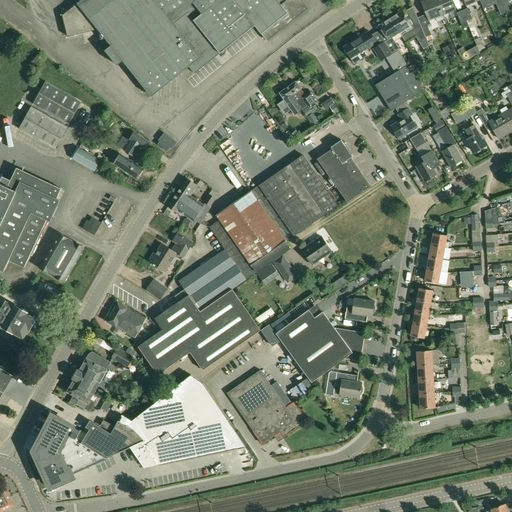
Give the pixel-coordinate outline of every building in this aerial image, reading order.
[(82,0),(63,15),(68,36),(76,34),(75,29),(94,24),(111,45),(106,50),(118,66),(123,61),(152,97),(189,67),(195,73),(220,53),(225,54),(226,48),(255,25),(268,41),(309,9),(301,0),(82,0)] [(442,16),(436,0),(425,0),(421,2),(426,14),(429,21),(430,21),(431,23),(433,29),(439,27),(437,22),(436,18),(442,16)] [(451,0),(436,0),(442,16),(456,10),(451,0)] [(502,0),(494,0),(498,8),(504,6),(505,5),(502,0)] [(502,0),(505,5),(504,6),(507,12),(511,9),(511,8),(508,0),(502,0)] [(401,37),(405,43),(413,38),(413,39),(417,37),(420,42),(419,43),(424,51),(431,47),(426,37),(422,27),(418,17),(413,7),(403,13),(402,11),(390,18),(402,37),(401,37)] [(468,8),(462,11),(467,21),(479,51),(484,48),(475,26),(478,25),(475,17),(472,18),(468,8)] [(462,11),(457,13),(461,23),(467,21),(462,11)] [(390,18),(379,25),(388,40),(384,42),(391,54),(399,49),(394,41),(401,37),(402,37),(390,18)] [(431,35),(427,25),(422,27),(426,37),(427,37),(431,35)] [(369,31),(344,47),(351,59),(377,43),(369,31)] [(258,50),(264,46),(260,41),(254,46),(258,50)] [(384,42),(379,45),(385,54),(380,56),(382,59),(391,54),(384,42)] [(451,45),(443,48),(447,57),(455,54),(451,45)] [(394,69),(408,65),(404,51),(397,54),(398,59),(392,61),(394,69)] [(231,71),(236,77),(258,60),(252,53),(231,71)] [(440,64),(436,66),(441,73),(445,70),(440,64)] [(414,65),(409,68),(415,78),(420,75),(414,65)] [(375,85),(377,88),(391,111),(423,91),(415,78),(409,68),(408,66),(375,85)] [(284,100),(277,105),(278,107),(292,97),(296,104),(300,101),(303,99),(309,107),(310,109),(315,105),(318,103),(311,92),(306,96),(296,81),(286,88),(279,93),(284,100)] [(33,104),(69,125),(82,102),(46,82),(33,104)] [(319,92),(322,87),(318,84),(314,89),(319,92)] [(510,88),(501,94),(504,99),(507,97),(511,105),(511,104),(511,91),(510,88)] [(292,97),(278,107),(284,114),(291,110),(295,115),(305,107),(300,101),(296,104),(292,97)] [(330,107),(334,114),(339,111),(335,104),(330,107)] [(471,104),(452,115),(457,124),(477,114),(471,104)] [(303,111),(307,117),(318,109),(315,105),(310,109),(309,107),(303,111)] [(19,129),(55,149),(67,127),(31,107),(19,129)] [(506,107),(500,110),(502,114),(501,114),(511,132),(511,131),(511,108),(508,111),(506,107)] [(398,115),(402,121),(410,116),(412,114),(408,108),(398,115)] [(477,112),(476,112),(482,122),(488,119),(482,109),(481,109),(477,112)] [(501,114),(489,122),(499,139),(511,132),(501,114)] [(410,116),(402,121),(391,127),(398,138),(417,127),(410,116)] [(441,120),(434,125),(437,131),(445,127),(441,120)] [(445,127),(437,131),(447,149),(442,152),(451,167),(462,160),(454,145),(456,143),(446,126),(445,127)] [(472,136),(467,139),(475,153),(488,146),(482,136),(481,137),(479,132),(478,133),(474,126),(468,129),(472,136)] [(240,157),(254,144),(249,139),(244,144),(229,127),(220,136),(240,157)] [(284,135),(289,141),(294,138),(289,131),(284,135)] [(124,149),(135,157),(141,148),(144,150),(150,142),(134,132),(124,149)] [(159,140),(155,145),(165,152),(169,146),(171,148),(176,142),(163,132),(157,139),(159,140)] [(410,139),(416,148),(426,143),(421,133),(410,139)] [(105,153),(98,149),(95,147),(83,140),(79,147),(72,159),(95,172),(105,153)] [(319,153),(315,156),(317,159),(347,203),(371,186),(352,158),(353,157),(342,140),(331,147),(332,149),(322,156),(319,153)] [(424,162),(416,167),(425,182),(437,175),(432,166),(438,162),(431,151),(421,157),(424,162)] [(112,156),(109,160),(114,164),(137,178),(143,169),(120,154),(117,159),(112,156)] [(163,329),(138,346),(158,374),(190,352),(203,370),(261,330),(257,325),(254,320),(233,289),(257,272),(270,263),(273,261),(282,255),(291,249),(286,242),(325,215),(338,206),(303,155),(217,215),(220,220),(210,227),(219,240),(209,247),(216,256),(179,282),(185,289),(187,294),(189,295),(155,318),(163,329)] [(7,211),(26,172),(17,168),(8,187),(0,183),(0,270),(4,272),(9,260),(24,267),(43,229),(7,211)] [(53,185),(26,172),(7,211),(43,229),(44,229),(54,208),(45,203),(53,185)] [(178,192),(186,197),(185,199),(187,201),(190,196),(191,196),(197,186),(187,179),(178,192)] [(63,190),(53,185),(45,203),(54,208),(63,190)] [(212,189),(209,194),(216,199),(219,194),(212,189)] [(178,192),(168,207),(173,210),(172,213),(178,217),(181,212),(193,221),(194,220),(200,224),(210,209),(191,196),(190,196),(187,201),(185,199),(186,197),(178,192)] [(204,203),(211,207),(216,199),(209,194),(204,203)] [(499,208),(485,212),(485,220),(493,219),(493,223),(504,222),(499,208)] [(191,221),(186,218),(182,223),(187,226),(191,221)] [(83,228),(94,235),(99,227),(91,222),(88,220),(83,228)] [(176,243),(172,249),(177,253),(176,253),(183,258),(193,242),(178,232),(173,241),(176,243)] [(39,268),(64,282),(84,248),(59,233),(39,268)] [(434,233),(432,245),(445,247),(447,235),(434,233)] [(303,249),(313,264),(331,252),(321,237),(303,249)] [(177,253),(172,249),(162,243),(156,253),(154,252),(150,259),(152,260),(150,262),(165,271),(176,253),(177,253)] [(432,245),(429,257),(443,259),(445,247),(432,245)] [(282,255),(273,261),(288,283),(297,276),(282,255)] [(429,257),(427,269),(440,271),(443,259),(429,257)] [(270,263),(257,272),(265,284),(278,275),(270,263)] [(440,271),(427,269),(425,281),(438,283),(440,271)] [(461,272),(461,282),(473,282),(473,271),(461,272)] [(345,275),(328,286),(332,292),(349,280),(345,275)] [(146,290),(160,300),(168,288),(154,278),(146,290)] [(420,288),(418,300),(431,302),(433,290),(420,288)] [(175,296),(177,300),(187,294),(185,289),(175,296)] [(345,319),(357,321),(358,314),(373,317),(373,314),(374,313),(375,311),(375,309),(375,308),(375,306),(375,304),(375,302),(354,298),(353,305),(347,304),(345,319)] [(418,300),(415,312),(429,314),(431,302),(418,300)] [(4,306),(0,312),(0,324),(3,327),(2,327),(13,333),(23,339),(29,330),(30,329),(34,331),(37,331),(40,325),(39,322),(36,320),(36,319),(27,314),(28,313),(27,313),(29,309),(25,307),(23,310),(15,305),(14,306),(6,302),(4,306)] [(107,321),(135,337),(146,319),(118,302),(107,321)] [(276,334),(288,350),(329,320),(323,312),(315,318),(309,310),(276,334)] [(415,312),(413,324),(426,326),(429,314),(415,312)] [(288,350),(312,383),(344,359),(360,361),(360,363),(366,326),(365,326),(364,333),(335,328),(329,320),(288,350)] [(463,323),(450,324),(451,334),(464,332),(463,323)] [(426,326),(413,324),(411,336),(424,338),(426,326)] [(269,349),(278,343),(272,335),(264,341),(269,349)] [(111,357),(128,367),(133,357),(125,352),(117,348),(114,354),(111,357)] [(128,348),(125,352),(133,357),(136,353),(128,348)] [(417,351),(418,365),(433,364),(432,350),(417,351)] [(77,369),(80,371),(79,371),(100,383),(101,380),(111,363),(93,351),(89,354),(87,357),(85,356),(77,369)] [(418,365),(419,380),(433,379),(433,364),(418,365)] [(0,394),(11,375),(0,368),(0,394)] [(77,369),(71,380),(94,393),(99,385),(106,390),(109,385),(101,380),(100,383),(79,371),(80,371),(77,369)] [(452,370),(448,370),(448,374),(448,377),(449,378),(460,378),(460,369),(451,369),(452,370)] [(261,370),(227,393),(262,444),(275,435),(278,438),(282,435),(283,436),(306,420),(294,402),(291,404),(277,382),(271,386),(261,370)] [(348,381),(349,374),(337,373),(335,387),(340,388),(339,395),(360,398),(360,395),(361,395),(362,393),(362,392),(362,391),(363,390),(363,389),(363,388),(362,388),(362,387),(362,386),(362,383),(348,381)] [(123,415),(119,421),(133,429),(142,438),(143,441),(131,447),(145,468),(228,451),(214,431),(229,421),(204,384),(190,375),(156,403),(150,408),(133,421),(123,415)] [(419,380),(420,394),(434,393),(433,379),(419,380)] [(65,390),(74,395),(69,403),(74,406),(76,404),(91,412),(95,402),(90,400),(94,393),(71,380),(65,390)] [(461,392),(453,392),(453,396),(455,396),(455,404),(462,404),(461,392)] [(434,393),(420,394),(421,408),(435,408),(434,393)] [(141,404),(150,408),(156,403),(144,398),(141,404)] [(112,403),(106,400),(101,408),(107,411),(112,403)] [(40,458),(37,459),(47,481),(50,480),(53,487),(74,477),(73,474),(85,469),(107,459),(106,458),(82,443),(86,436),(80,432),(81,430),(72,426),(72,425),(55,416),(52,423),(48,421),(37,442),(41,444),(37,451),(40,458)] [(86,436),(82,443),(106,458),(120,452),(131,447),(143,441),(142,438),(133,429),(119,421),(111,433),(90,420),(86,427),(90,430),(86,436)] [(101,425),(111,431),(114,426),(104,420),(101,425)] [(0,511),(5,511),(5,510),(13,506),(8,494),(3,484),(0,485),(0,511)]
